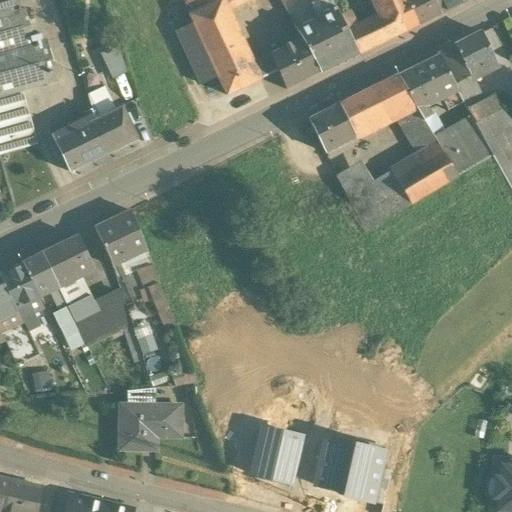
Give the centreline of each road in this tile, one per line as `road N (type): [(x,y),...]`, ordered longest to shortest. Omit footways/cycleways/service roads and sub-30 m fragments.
road 1 (tertiary): [(511,4),(0,246)]
road 2 (residential): [(218,511),(0,452)]
